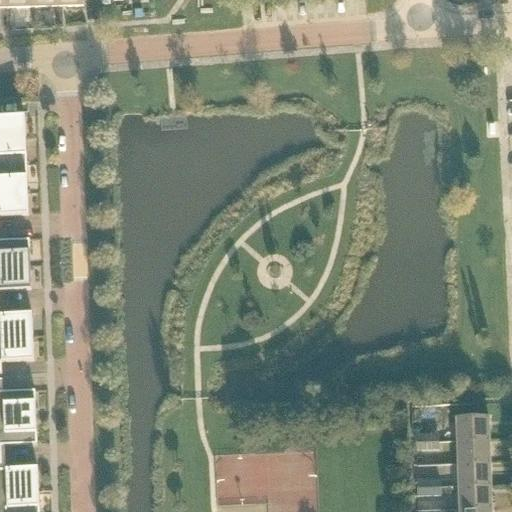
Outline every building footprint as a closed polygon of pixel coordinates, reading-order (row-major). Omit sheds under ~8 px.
[(5,0),(5,10),(31,9),(30,0),(5,0)] [(30,0),(31,9),(57,9),(56,0),(30,0)] [(56,0),(57,9),(83,8),(82,0),(56,0)] [(0,118),(0,142),(25,141),(25,117),(0,118)] [(0,168),(26,167),(25,141),(0,142),(0,168)] [(0,194),(27,193),(26,167),(0,168),(0,194)] [(0,194),(0,217),(28,217),(27,193),(0,194)] [(0,267),(30,266),(29,241),(0,241),(0,267)] [(0,292),(31,291),(30,266),(0,267),(0,292)] [(0,316),(0,340),(33,339),(32,315),(0,316)] [(33,339),(0,340),(0,376),(1,376),(1,364),(34,363),(33,339)] [(0,419),(36,418),(35,392),(2,393),(2,381),(0,380),(0,419)] [(0,419),(0,458),(5,458),(4,446),(37,445),(36,418),(0,419)] [(456,420),(457,443),(490,442),(489,418),(456,420)] [(415,451),(427,451),(427,435),(415,435),(415,451)] [(427,435),(427,451),(439,451),(439,435),(427,435)] [(458,466),(490,465),(490,442),(457,443),(458,466)] [(5,458),(0,458),(0,496),(38,495),(38,469),(5,470),(5,458)] [(458,466),(459,489),(491,488),(490,465),(458,466)] [(417,498),(429,497),(428,481),(416,482),(417,498)] [(428,481),(429,497),(440,497),(440,481),(428,481)] [(491,488),(459,489),(459,511),(492,511),(491,488)] [(0,511),(39,511),(38,495),(0,496),(0,511)]
